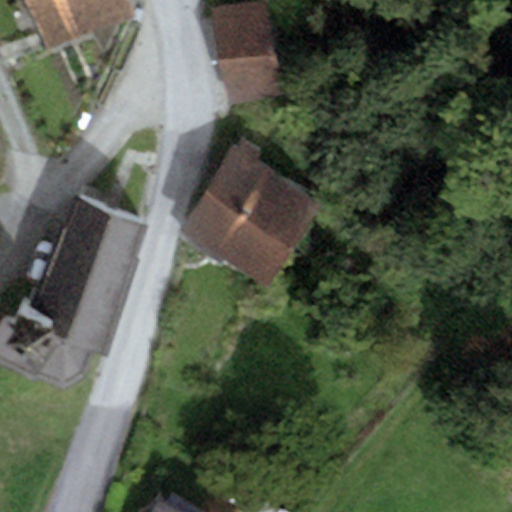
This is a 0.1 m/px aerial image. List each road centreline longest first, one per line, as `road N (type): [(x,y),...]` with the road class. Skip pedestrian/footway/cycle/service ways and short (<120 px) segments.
road 1 (unclassified): [(171,81),(164,171),(137,296),(66,511)]
road 2 (residential): [(42,193),(131,94),(154,80),(171,81)]
